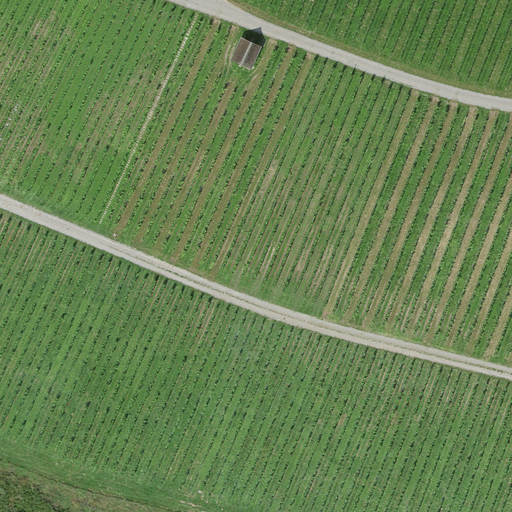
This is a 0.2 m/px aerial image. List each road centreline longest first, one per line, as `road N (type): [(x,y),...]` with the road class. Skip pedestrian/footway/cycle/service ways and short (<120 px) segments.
road 1 (track): [(511,377),(230,299),(0,203)]
road 2 (track): [(511,110),(409,84),(171,0)]
